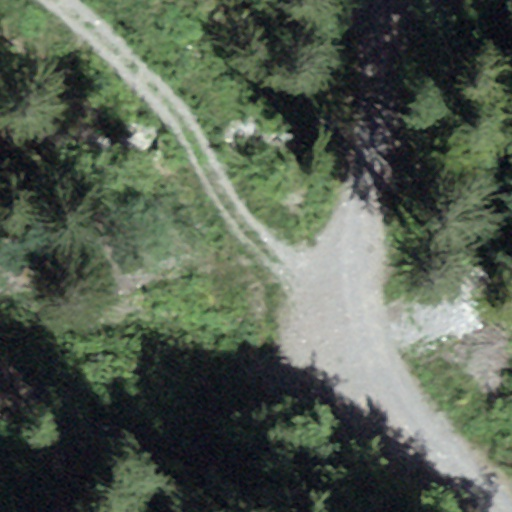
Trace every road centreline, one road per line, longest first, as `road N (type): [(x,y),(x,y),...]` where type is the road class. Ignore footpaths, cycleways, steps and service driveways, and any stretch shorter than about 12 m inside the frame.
road 1 (track): [(369,0),(371,151),(333,270),(346,394),(369,434),(405,463),(507,511)]
road 2 (track): [(62,0),(164,102),(265,246),(294,266),(333,270)]
